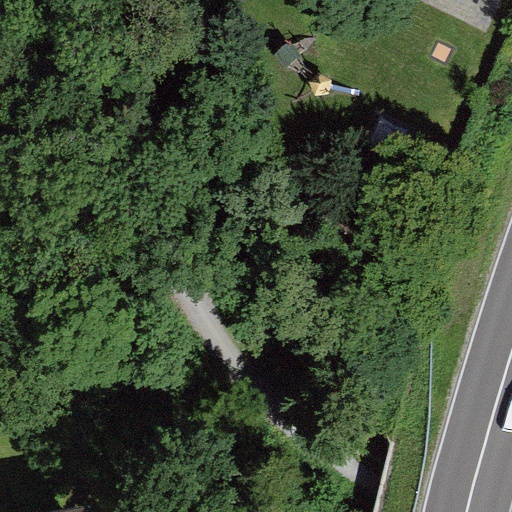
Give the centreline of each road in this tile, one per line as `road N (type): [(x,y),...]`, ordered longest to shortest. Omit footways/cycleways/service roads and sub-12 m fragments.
road 1 (track): [(420,511),(247,376),(184,274),(143,139),(115,0)]
road 2 (trunk): [(511,363),(471,511)]
